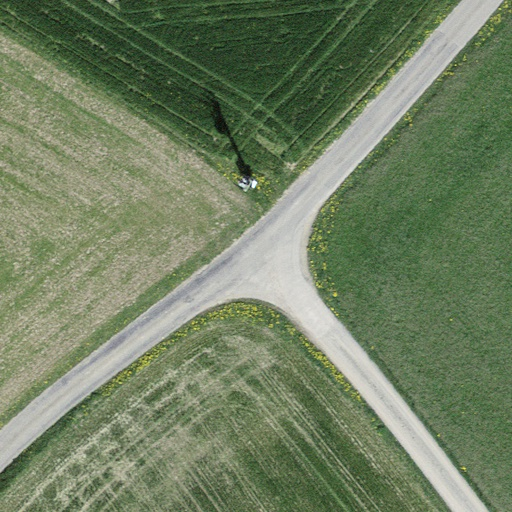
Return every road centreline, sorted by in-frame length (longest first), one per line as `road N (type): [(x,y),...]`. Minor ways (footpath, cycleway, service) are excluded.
road 1 (unclassified): [(482,0),(254,241),(0,452)]
road 2 (track): [(254,241),(465,511)]
